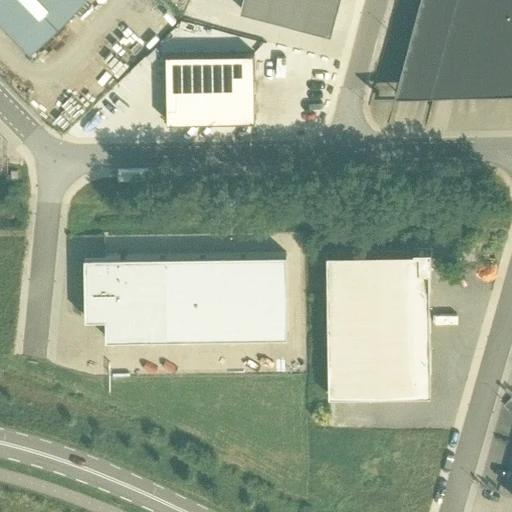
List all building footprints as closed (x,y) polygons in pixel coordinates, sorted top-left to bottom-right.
[(80,0),(0,0),(0,18),(30,49),(80,0)] [(163,0),(155,0),(135,20),(142,28),(131,39),(149,58),(185,22),(163,0)] [(342,0),(246,0),(245,4),(335,28),(342,0)] [(511,0),(419,0),(395,94),(494,91),(511,90),(511,0)] [(280,42),(177,42),(176,120),(280,120),(280,42)] [(329,394),(431,393),(429,270),(431,270),(431,250),(414,250),(414,252),(328,253),(329,394)] [(286,252),(105,255),(85,255),(86,307),(86,317),(106,317),(106,338),(288,335),(286,252)]
